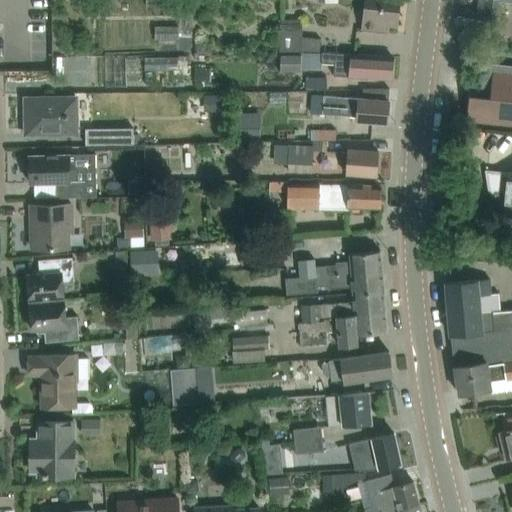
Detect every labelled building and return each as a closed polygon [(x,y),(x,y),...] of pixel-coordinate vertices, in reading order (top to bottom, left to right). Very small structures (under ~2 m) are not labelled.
[(175,10),(175,0),(163,0),(163,10),(175,10)] [(191,15),(191,0),(178,0),(178,15),(191,15)] [(396,26),(399,0),(365,0),(362,29),(375,31),(376,23),(396,26)] [(511,0),(478,0),(477,20),(499,22),(501,1),(511,2),(511,0)] [(279,24),(279,53),(302,53),(302,50),(320,51),(321,39),(302,36),(302,23),(279,24)] [(198,53),(159,51),(159,59),(197,62),(198,53)] [(302,55),(280,55),(280,70),(303,70),(303,68),(323,68),(323,62),(324,53),(302,53),(302,55)] [(333,75),(371,78),(391,79),(392,57),(352,54),(352,55),(324,53),(323,62),(334,63),(333,75)] [(469,95),(467,120),(511,124),(511,67),(493,66),(474,64),(471,95),(469,95)] [(209,80),(210,69),(195,68),(194,80),(209,80)] [(306,77),(306,90),(328,89),(327,77),(306,77)] [(289,83),(272,84),(273,105),(289,104),(289,83)] [(311,95),(310,113),(322,114),(357,116),(356,121),(367,121),(387,123),(389,101),(389,89),(369,89),(363,89),(362,98),(324,95),(311,95)] [(209,111),(209,94),(189,94),(189,112),(209,111)] [(76,118),(76,97),(25,98),(25,135),(45,134),(69,133),(69,118),(76,118)] [(243,130),(243,111),(201,112),(201,131),(243,130)] [(126,128),(86,129),(87,145),(127,144),(134,144),(139,144),(139,134),(134,134),(133,128),(126,128)] [(310,139),(318,139),(336,139),(336,130),(311,129),(310,139)] [(289,144),(287,163),(313,165),(314,145),(289,144)] [(346,173),(357,174),(377,176),(379,152),(348,150),(346,173)] [(94,197),(93,153),(29,155),(29,158),(25,158),(26,172),(30,171),(30,183),(56,182),(56,197),(94,197)] [(511,215),(511,172),(502,171),(502,173),(487,172),(490,188),(490,191),(492,192),(494,194),(496,195),(500,195),(498,214),(511,215)] [(141,193),(141,180),(127,181),(128,194),(141,193)] [(381,186),(361,185),(350,184),(290,182),(289,205),(350,207),(352,211),(359,211),(361,208),(380,208),(381,186)] [(166,202),(165,185),(155,185),(156,197),(160,197),(161,202),(166,202)] [(37,221),(38,248),(58,248),(69,248),(68,231),(72,231),(71,203),(31,205),(31,221),(37,221)] [(169,244),(169,241),(167,206),(148,207),(151,240),(155,240),(155,245),(169,244)] [(144,238),(143,221),(130,222),(131,237),(131,238),(131,246),(144,245),(144,238)] [(126,250),(116,251),(117,274),(127,274),(126,250)] [(274,263),(273,251),(241,254),(242,265),(274,263)] [(380,251),(349,253),(350,260),(336,261),(336,264),(315,266),(315,258),(298,260),(300,276),(300,277),(382,270),(380,251)] [(238,269),(237,253),(225,254),(226,270),(238,269)] [(28,274),(30,303),(67,301),(65,280),(73,280),(72,257),(38,260),(40,273),(28,274)] [(382,270),(300,277),(300,276),(285,278),(287,293),(318,291),(317,286),(328,285),(328,288),(352,286),(353,293),(383,291),(382,270)] [(451,335),(455,366),(511,358),(511,308),(501,310),(499,293),(491,294),(490,278),(477,279),(466,280),(446,282),(450,335),(451,335)] [(385,310),(383,291),(353,293),(353,301),(301,305),(302,321),(320,320),(335,314),(385,310)] [(78,316),(68,317),(67,301),(30,303),(32,330),(44,329),(45,342),(79,339),(78,316)] [(234,323),(232,323),(233,328),(268,324),(266,307),(238,310),(239,318),(234,319),(234,323)] [(230,309),(193,312),(195,332),(212,330),(212,322),(231,321),(230,309)] [(335,314),(320,320),(302,321),(302,322),(299,323),(299,324),(298,324),(300,346),(328,344),(327,332),(336,331),(338,346),(357,345),(356,334),(387,332),(385,310),(335,314)] [(137,337),(136,316),(125,317),(126,327),(127,338),(137,337)] [(270,348),(269,334),(232,337),(234,361),(265,360),(265,349),(270,348)] [(102,349),(92,348),(92,370),(102,370),(102,349)] [(332,380),(345,378),(345,382),(393,375),(389,351),(329,360),(329,361),(322,362),(323,372),(327,376),(331,375),(332,380)] [(90,358),(75,358),(75,354),(41,354),(41,356),(29,356),(29,375),(41,375),(41,406),(73,406),(73,414),(93,414),(93,406),(90,403),(76,404),(75,378),(90,378),(90,358)] [(511,358),(455,366),(454,366),(459,394),(491,389),(491,391),(511,388),(511,358)] [(197,402),(194,368),(171,370),(174,404),(197,402)] [(172,404),(171,392),(157,393),(158,405),(172,404)] [(369,392),(349,394),(327,396),(330,426),(372,422),(369,392)] [(511,411),(496,413),(496,414),(503,413),(504,418),(503,418),(506,428),(500,430),(500,432),(496,435),(498,445),(503,445),(507,459),(511,457),(511,411)] [(39,421),(39,439),(31,439),(30,471),(39,471),(39,475),(74,476),(74,421),(39,421)] [(296,441),(324,438),(322,426),(294,428),(296,441)] [(394,433),(375,438),(350,443),(353,458),(356,469),(369,469),(380,467),(401,462),(394,433)] [(325,450),(324,438),(296,441),(297,452),(325,450)] [(366,479),(365,472),(322,474),(323,488),(343,487),(343,483),(366,479)] [(386,511),(419,504),(418,499),(413,481),(395,486),(391,473),(366,480),(373,507),(365,509),(366,511),(365,511),(386,511)] [(198,491),(197,480),(186,481),(187,492),(198,491)] [(178,511),(178,498),(118,502),(118,511),(178,511)]
